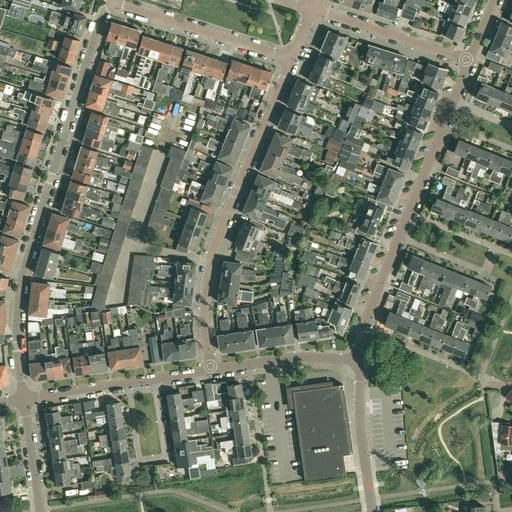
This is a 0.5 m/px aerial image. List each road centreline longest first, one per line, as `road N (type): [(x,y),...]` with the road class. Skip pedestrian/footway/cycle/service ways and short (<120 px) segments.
road 1 (residential): [(23,398),(20,284),(100,16),(112,2)]
road 2 (residential): [(210,370),(206,279),(290,61)]
road 3 (residential): [(360,360),(368,311),(453,103)]
road 4 (residential): [(23,398),(210,370)]
road 5 (residential): [(290,61),(112,2)]
road 6 (residential): [(468,61),(312,9)]
road 7 (residential): [(372,511),(360,360)]
road 8 (residential): [(210,370),(283,359),(360,360)]
